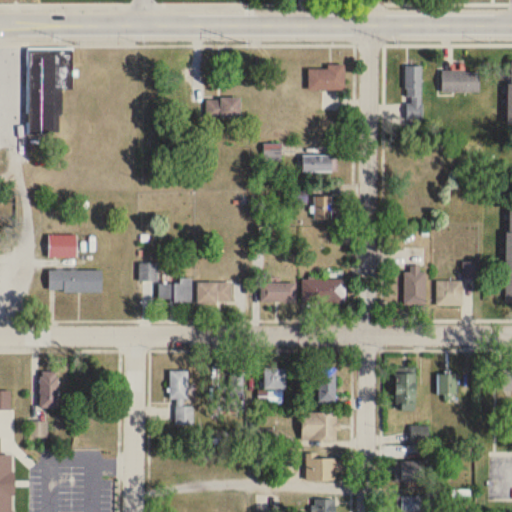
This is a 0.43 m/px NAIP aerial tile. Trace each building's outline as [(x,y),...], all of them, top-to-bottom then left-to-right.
[(27,135),(42,135),(42,89),(72,89),(72,48),(27,48),(27,135)] [(422,119),(422,65),(407,65),(407,119),(422,119)] [(344,67),(308,67),(308,90),(344,90),(344,67)] [(442,92),(479,92),(479,71),(442,71),(442,92)] [(240,98),(206,98),(206,119),(240,119),(240,98)] [(281,143),(264,143),(264,160),(281,160),(281,143)] [(336,172),(336,156),(302,156),(302,172),(336,172)] [(314,219),(332,219),(332,196),(314,196),(314,219)] [(507,207),(511,207),(511,299),(503,299),(503,269),(503,229),(507,229),(507,207)] [(77,235),(48,235),(48,257),(77,257),(77,235)] [(478,262),(462,262),(462,277),(478,277),(478,262)] [(157,281),(157,264),(139,264),(139,281),(157,281)] [(405,305),(424,305),(424,266),(405,266),(405,305)] [(46,268),(99,267),(99,289),(61,290),(61,287),(46,287),(46,268)] [(303,303),(346,302),(345,277),(302,278),(303,303)] [(192,302),(192,279),(179,279),(179,283),(159,283),(159,302),(192,302)] [(436,281),(436,306),(462,306),(462,281),(436,281)] [(231,283),(198,283),(198,302),(231,302),(231,283)] [(295,283),(261,283),(261,302),(295,302),(295,283)] [(499,367),(511,367),(511,389),(499,389),(499,367)] [(264,368),(264,390),(288,390),(288,368),(264,368)] [(335,401),(335,368),(315,368),(315,401),(335,401)] [(170,372),(170,400),(176,400),(176,426),(193,425),(193,407),(187,407),(187,371),(170,372)] [(58,372),(41,372),(40,409),(58,409),(58,372)] [(396,411),(415,411),(415,374),(396,374),(396,411)] [(243,376),(229,375),(227,397),(241,398),(243,376)] [(458,396),(458,375),(437,375),(437,396),(458,396)] [(301,413),(301,442),(338,442),(338,413),(301,413)] [(429,426),(412,426),(412,444),(429,444),(429,426)] [(305,482),(336,482),(336,471),(341,471),(341,456),(305,456),(305,482)] [(392,459),(428,459),(428,478),(392,478),(392,459)] [(394,493),(432,493),(432,509),(394,509),(394,493)] [(334,511),(335,499),(313,499),(313,511),(334,511)]
